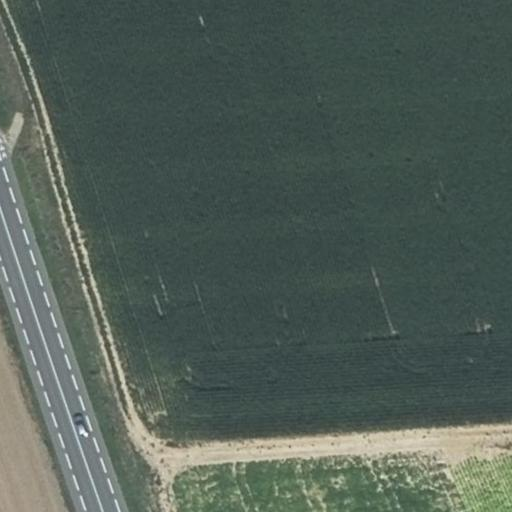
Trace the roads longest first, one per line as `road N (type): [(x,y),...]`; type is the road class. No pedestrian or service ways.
road 1 (secondary): [(0,193),(108,511)]
road 2 (track): [(0,146),(30,87),(4,0)]
